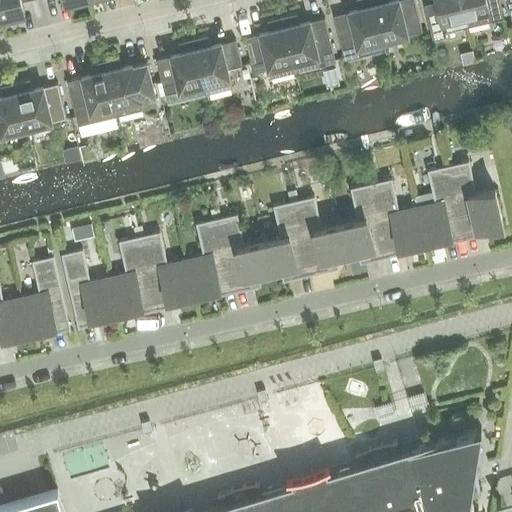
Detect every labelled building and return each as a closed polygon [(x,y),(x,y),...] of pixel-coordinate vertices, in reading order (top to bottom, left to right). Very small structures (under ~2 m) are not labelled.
[(22,0),(0,0),(0,17),(0,19),(24,13),(21,0),(22,0)] [(333,15),(334,17),(344,59),(384,49),(371,0),(356,0),(358,7),(348,10),(348,11),(333,15)] [(422,30),(418,17),(414,0),(371,0),(384,49),(385,49),(383,40),(422,30)] [(467,26),(460,0),(435,0),(437,7),(425,10),(432,39),(445,36),(444,31),(467,26)] [(460,0),(467,26),(503,17),(498,0),(460,0)] [(296,12),(282,16),(295,71),(335,61),(324,17),(309,21),(309,19),(299,22),(296,12)] [(269,29),(259,32),(259,33),(245,36),(253,72),(268,68),(270,78),(295,71),(282,16),(267,20),(269,29)] [(210,44),(208,34),(193,38),(207,93),(232,87),(227,69),(242,65),(235,39),(221,42),(220,41),(210,44)] [(207,93),(193,38),(178,42),(180,51),(170,54),(170,55),(156,58),(164,94),(203,84),(206,93),(207,93)] [(119,56),(104,60),(118,115),(157,105),(146,61),(132,64),(131,63),(121,66),(119,56)] [(118,115),(104,60),(89,64),(92,73),(81,75),(81,77),(67,80),(78,125),(118,115)] [(30,78),(15,82),(26,128),(66,118),(57,83),(43,86),(43,85),(32,88),(30,78)] [(0,134),(26,128),(15,82),(0,86),(3,95),(0,95),(0,134)] [(452,163),(448,164),(464,237),(482,233),(480,227),(502,222),(495,188),(476,192),(468,160),(452,163)] [(435,201),(417,206),(424,240),(446,235),(447,241),(464,237),(448,164),(443,165),(427,169),(435,201)] [(375,181),(371,182),(387,254),(404,250),(403,245),(424,240),(417,206),(399,210),(391,177),(375,181)] [(357,219),(339,223),(347,258),(369,253),(370,258),(387,254),(371,182),(366,183),(350,187),(357,219)] [(298,199),(293,200),(310,272),(327,268),(326,263),(347,258),(339,223),(321,227),(314,195),(298,199)] [(280,237),(262,241),(270,275),(292,270),(293,276),(310,272),(293,200),(273,205),(280,237)] [(237,213),(216,217),(233,290),(250,286),(249,280),(270,275),(262,241),(244,245),(237,213)] [(203,254),(185,259),(193,293),(214,288),(216,294),(233,290),(216,217),(196,222),(203,254)] [(160,230),(139,235),(156,307),(173,303),(171,298),(193,293),(185,259),(167,263),(160,230)] [(126,272),(108,276),(116,311),(137,306),(138,311),(156,307),(139,235),(119,240),(126,272)] [(78,327),(79,327),(78,325),(95,321),(94,316),(116,311),(108,276),(90,280),(82,248),(61,253),(78,327)] [(69,329),(70,329),(53,255),(49,256),(32,260),(39,292),(21,296),(29,330),(50,325),(52,331),(69,327),(69,329)] [(29,330),(21,296),(3,300),(0,286),(0,342),(9,341),(7,335),(29,330)] [(376,370),(383,368),(384,368),(383,365),(381,357),(373,359),(375,367),(376,370)] [(259,398),(260,402),(267,399),(267,397),(264,388),(257,390),(259,398)] [(411,407),(426,403),(423,392),(408,396),(411,407)] [(375,406),(376,409),(378,417),(393,412),(390,402),(375,406)] [(143,430),(144,432),(152,430),(151,428),(149,419),(141,421),(143,429),(143,430)] [(260,490),(259,482),(252,482),(249,483),(242,484),(239,485),(232,487),(226,490),(220,493),(217,494),(221,501),(185,511),(64,511),(57,488),(0,505),(0,511),(463,511),(478,508),(477,505),(469,508),(472,488),(479,486),(476,461),(481,426),(456,434),(455,431),(398,449),(397,440),(394,441),(387,442),(380,443),(374,445),(367,447),(361,450),(355,453),(359,460),(260,490)] [(511,494),(509,495),(496,500),(496,502),(503,500),(510,498),(511,497),(511,494)]
